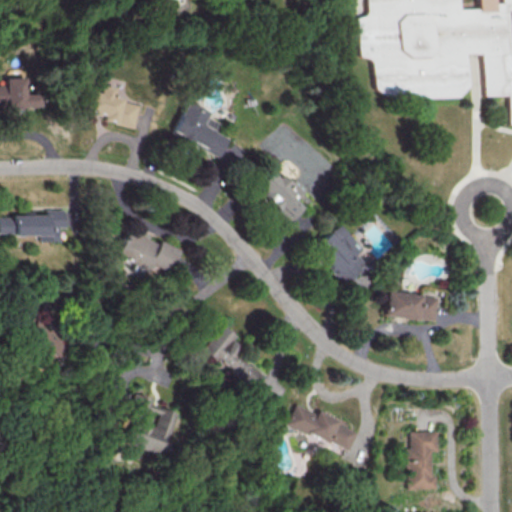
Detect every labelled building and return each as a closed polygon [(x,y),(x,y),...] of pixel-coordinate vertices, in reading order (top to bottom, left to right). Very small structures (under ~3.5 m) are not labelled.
[(452,0),(453,8),(479,7),(491,7),(490,0),(511,0),(511,123),(494,124),(493,96),(470,96),(469,53),(461,53),(456,53),(457,86),(445,97),(380,100),(370,89),(369,59),(357,54),(356,17),(367,12),(366,0),(452,0)] [(0,84),(0,108),(40,106),(39,93),(26,93),(24,68),(4,69),(5,84),(0,84)] [(132,128),(138,103),(112,97),(114,87),(101,84),(99,92),(88,89),(83,110),(102,115),(101,120),(132,128)] [(170,133),(188,142),(188,143),(214,156),(224,137),(214,132),(218,123),(204,116),(207,111),(186,101),(170,133)] [(291,207),(283,198),(295,188),(286,178),(281,182),(267,167),(245,185),(275,220),(291,207)] [(42,214),(9,214),(9,235),(33,234),(33,241),(53,241),(53,227),(60,227),(60,209),(42,209),(42,214)] [(0,233),(4,233),(4,227),(9,227),(9,218),(0,217),(0,233)] [(298,251),(334,284),(359,257),(324,224),(298,251)] [(164,249),(130,233),(130,234),(119,229),(106,255),(135,270),(136,267),(152,275),(164,249)] [(426,298),(375,289),(371,314),(421,322),(426,298)] [(0,319),(0,326),(40,358),(53,341),(38,329),(42,323),(14,301),(0,319)] [(190,349),(206,362),(207,360),(219,369),(215,374),(240,394),(254,377),(226,355),(234,345),(209,325),(190,349)] [(164,408),(123,397),(111,444),(152,454),(164,408)] [(274,423),(337,452),(346,430),(283,402),(274,423)] [(426,489),(426,475),(421,475),(421,451),(427,451),(427,430),(400,430),(400,447),(396,447),(396,489),(426,489)]
